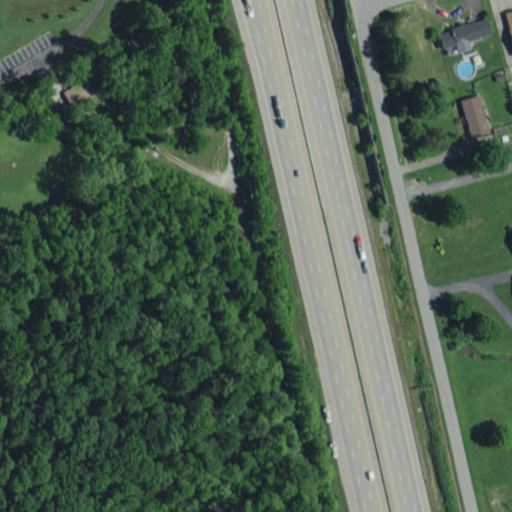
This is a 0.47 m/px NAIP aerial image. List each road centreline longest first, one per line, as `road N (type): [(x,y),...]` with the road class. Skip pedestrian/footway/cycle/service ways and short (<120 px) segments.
road 1 (motorway): [(246,0),(362,511)]
road 2 (motorway): [(419,511),(304,0)]
road 3 (residential): [(358,11),(471,511)]
